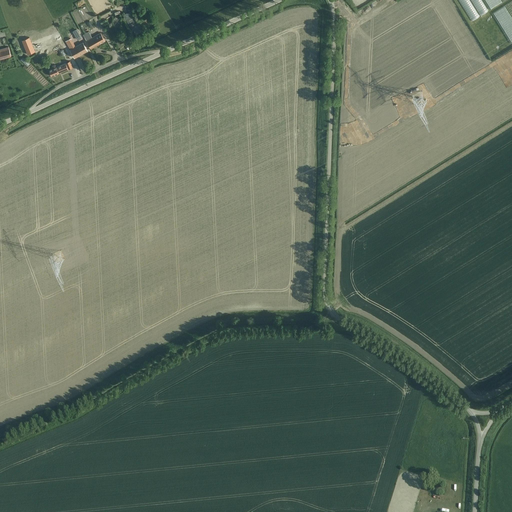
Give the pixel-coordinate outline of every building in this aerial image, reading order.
[(128,9),(122,13),(125,18),(131,14),(128,9)] [(89,31),(83,35),(86,41),(91,49),(105,41),(101,33),(95,36),(92,37),(89,31)] [(29,37),(22,40),(23,43),(28,54),(35,51),(31,41),(29,37)] [(71,38),(65,41),(74,56),(75,58),(87,51),(83,42),(75,47),(71,38)] [(0,49),(0,58),(10,56),(8,47),(0,49)] [(53,68),(49,70),(52,76),(68,69),(68,68),(69,69),(72,67),(70,61),(66,63),(56,67),(56,65),(55,65),(53,66),(52,66),(53,68)]
